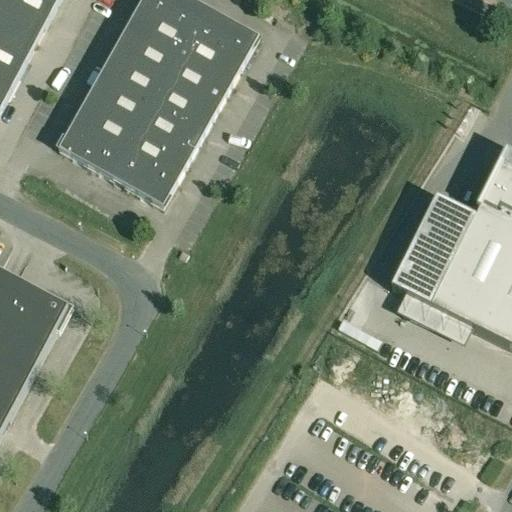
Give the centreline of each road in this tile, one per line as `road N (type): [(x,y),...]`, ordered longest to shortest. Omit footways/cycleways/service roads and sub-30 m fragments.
road 1 (unclassified): [(0,205),(121,270),(140,298),(125,344),(29,511)]
road 2 (unknown): [(300,438),(407,511)]
